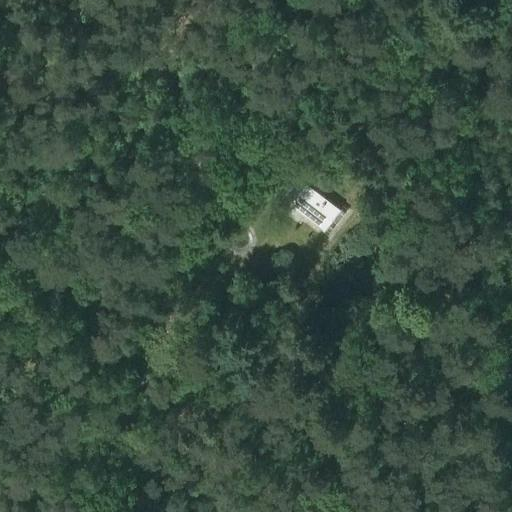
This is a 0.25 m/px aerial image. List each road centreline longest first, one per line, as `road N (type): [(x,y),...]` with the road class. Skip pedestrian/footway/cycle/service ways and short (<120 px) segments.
road 1 (track): [(0,370),(41,369),(124,387),(178,381),(309,303),(315,252)]
road 2 (track): [(0,75),(55,106),(74,104),(152,59),(213,57),(249,35),(350,0)]
